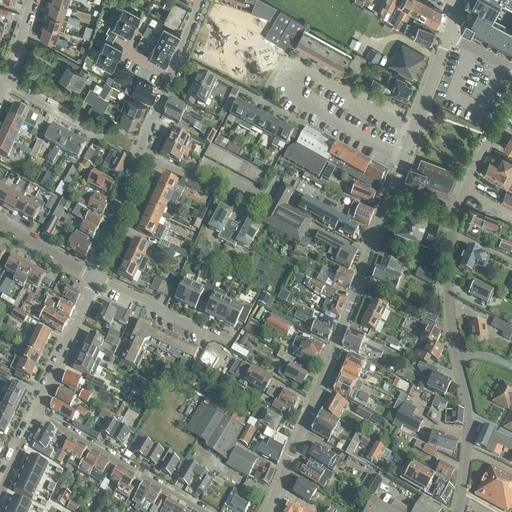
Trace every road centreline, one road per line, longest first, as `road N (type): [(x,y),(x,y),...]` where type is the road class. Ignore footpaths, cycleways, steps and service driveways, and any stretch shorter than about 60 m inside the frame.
road 1 (residential): [(267,511),(392,184)]
road 2 (residential): [(458,511),(469,436),(447,314),(457,211)]
road 3 (residential): [(35,411),(206,511)]
road 4 (residential): [(392,184),(448,35)]
road 5 (residential): [(227,342),(94,278)]
road 6 (residential): [(35,411),(94,278)]
road 7 (residential): [(140,156),(195,178),(203,166),(267,198)]
road 8 (residential): [(94,278),(140,156)]
road 9 (residential): [(457,211),(511,100)]
